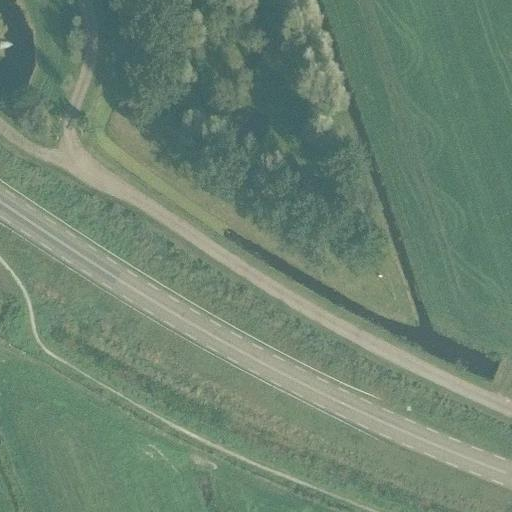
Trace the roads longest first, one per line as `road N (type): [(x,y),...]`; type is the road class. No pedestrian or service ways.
road 1 (secondary): [(511,474),(331,398),(216,338),(0,202)]
road 2 (unclassified): [(511,407),(245,269),(100,168),(69,130)]
